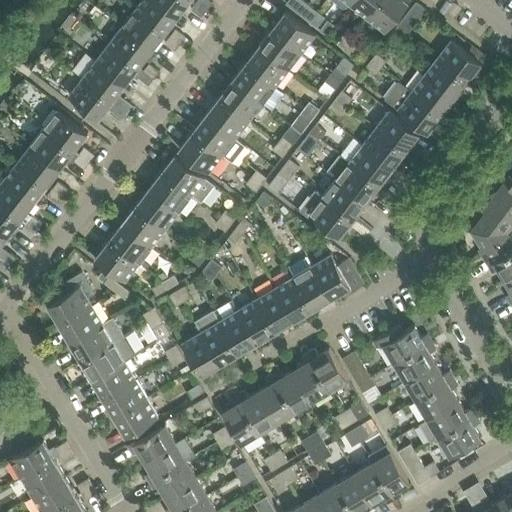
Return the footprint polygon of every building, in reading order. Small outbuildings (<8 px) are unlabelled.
[(165,32),(178,15),(159,0),(141,0),(138,5),(133,1),(130,5),(135,9),(165,32)] [(159,0),(178,15),(189,0),(159,0)] [(197,0),(197,2),(207,9),(212,3),(208,0),(197,0)] [(310,22),(317,12),(302,0),(288,0),(286,3),(310,22)] [(367,18),(381,0),(353,0),(350,4),(367,18)] [(385,31),(408,1),(406,0),(381,0),(367,18),(385,31)] [(201,16),(207,9),(197,2),(191,8),(201,16)] [(397,25),(407,33),(426,9),(416,2),(397,25)] [(152,49),(165,32),(135,9),(122,26),(152,49)] [(272,28),(302,51),(315,34),(285,11),(272,28)] [(317,12),(310,22),(317,27),(324,17),(317,12)] [(328,19),(321,28),(328,33),(334,24),(328,19)] [(402,40),(407,33),(397,25),(392,32),(402,40)] [(139,66),(152,49),(122,26),(109,43),(139,66)] [(289,68),(302,51),(272,28),(259,45),(289,68)] [(170,36),(180,43),(185,37),(175,29),(170,36)] [(344,48),(352,38),(345,33),(337,43),(344,48)] [(175,50),(180,43),(170,36),(165,43),(175,50)] [(344,48),(351,53),(358,43),(352,38),(344,48)] [(478,60),(467,51),(451,39),(438,56),(468,80),(481,62),(478,60)] [(126,83),(139,66),(109,43),(96,60),(126,83)] [(472,44),(467,51),(478,60),(483,53),(472,44)] [(276,86),(289,68),(259,45),(246,62),(276,86)] [(126,83),(96,60),(86,52),(73,68),(83,77),(113,100),(118,104),(123,97),(118,94),(126,83)] [(371,59),(381,67),(386,61),(376,53),(371,59)] [(341,81),(346,75),(355,63),(344,56),(331,73),(341,81)] [(455,97),(468,80),(438,56),(424,74),(455,97)] [(376,74),(381,67),(371,59),(366,66),(376,74)] [(263,103),(276,86),(246,62),(232,79),(263,103)] [(144,70),(154,78),(159,71),(149,64),(144,70)] [(149,85),(154,78),(144,70),(139,77),(149,85)] [(329,96),(341,81),(331,73),(319,89),(329,96)] [(441,114),(455,97),(424,74),(411,90),(441,114)] [(118,104),(113,100),(83,77),(69,94),(100,117),(108,107),(113,111),(118,104)] [(249,120),(263,103),(232,79),(219,97),(249,120)] [(337,97),(347,104),(352,98),(342,90),(337,97)] [(428,131),(441,114),(411,90),(398,108),(428,131)] [(123,97),(118,104),(127,112),(133,105),(123,97)] [(236,137),(249,120),(219,97),(206,114),(236,137)] [(342,111),(347,104),(337,97),(332,103),(342,111)] [(305,108),(315,115),(320,109),(310,101),(305,108)] [(122,118),(127,112),(118,104),(113,111),(122,118)] [(309,122),(315,115),(305,108),(299,115),(309,122)] [(58,109),(44,126),(74,150),(88,132),(58,109)] [(376,127),(406,150),(419,133),(389,109),(376,127)] [(223,154),(236,137),(206,114),(193,131),(223,154)] [(310,131),(321,139),(326,132),(316,124),(310,131)] [(44,126),(31,144),(43,153),(61,167),(69,156),(74,160),(79,153),(74,150),(44,126)] [(393,167),(406,150),(376,127),(363,144),(393,167)] [(210,171),(223,154),(193,131),(179,148),(210,171)] [(315,145),(321,139),(310,131),(305,138),(315,145)] [(278,142),(288,150),(293,143),(283,135),(278,142)] [(283,157),(288,150),(278,142),(273,149),(283,157)] [(24,153),(18,161),(48,184),(61,167),(43,153),(31,144),(24,153)] [(380,184),(393,167),(363,144),(350,161),(380,184)] [(80,153),(79,153),(89,161),(95,154),(93,153),(85,146),(80,153)] [(79,153),(74,160),(84,168),(89,161),(79,153)] [(215,183),(206,176),(176,153),(162,171),(192,194),(194,193),(202,199),(215,183)] [(380,184),(350,161),(341,155),(328,172),(336,178),(367,201),(380,184)] [(284,165),(294,173),(299,166),(289,158),(284,165)] [(18,161),(5,178),(35,201),(48,184),(18,161)] [(278,193),(294,173),(284,165),(268,185),(278,193)] [(252,176),(262,184),(267,178),(257,170),(252,176)] [(179,211),(192,194),(162,171),(149,188),(179,211)] [(511,173),(503,185),(511,192),(511,173)] [(256,191),(262,184),(252,176),(246,183),(256,191)] [(5,178),(0,183),(0,201),(22,218),(35,201),(5,178)] [(353,218),(367,201),(336,178),(323,195),(353,218)] [(53,187),(63,195),(68,188),(58,181),(53,187)] [(504,236),(511,225),(511,192),(503,185),(483,212),(485,214),(471,232),(484,252),(509,238),(506,239),(504,236)] [(58,202),(63,195),(53,187),(48,194),(58,202)] [(166,228),(179,211),(149,188),(136,205),(166,228)] [(323,195),(315,188),(299,209),(308,215),(310,213),(340,236),(353,218),(323,195)] [(264,191),(256,201),(263,206),(271,197),(264,191)] [(0,201),(0,228),(9,235),(17,225),(21,228),(22,227),(25,223),(27,221),(22,218),(0,201)] [(153,245),(166,228),(136,205),(122,222),(153,245)] [(221,216),(231,224),(236,217),(226,210),(221,216)] [(32,215),(27,221),(37,229),(42,222),(32,215)] [(226,231),(231,224),(221,216),(216,223),(226,231)] [(236,227),(243,232),(251,223),(244,217),(236,227)] [(22,227),(21,228),(31,236),(37,229),(27,221),(25,223),(22,227)] [(140,262),(153,245),(122,222),(109,239),(140,262)] [(235,242),(243,232),(236,227),(229,237),(235,242)] [(0,228),(0,254),(5,249),(1,245),(9,235),(0,228)] [(505,280),(511,275),(511,242),(509,238),(484,252),(481,254),(492,272),(498,269),(505,280)] [(126,280),(140,262),(109,239),(96,256),(126,280)] [(194,250),(204,258),(209,251),(199,243),(194,250)] [(5,249),(0,254),(0,255),(10,264),(16,257),(5,249)] [(199,264),(204,258),(194,250),(189,256),(199,264)] [(312,264),(332,297),(350,286),(352,290),(363,283),(348,257),(337,263),(331,253),(312,264)] [(313,308),(332,297),(312,264),(306,254),(288,265),(294,275),(313,308)] [(0,255),(0,265),(5,270),(10,264),(0,255)] [(207,265),(217,273),(222,266),(212,258),(207,265)] [(212,279),(217,273),(207,265),(202,271),(212,279)] [(92,303),(88,296),(96,291),(83,270),(59,283),(65,294),(48,304),(60,323),(92,303)] [(164,281),(168,288),(179,282),(174,274),(164,281)] [(115,290),(120,283),(110,275),(105,282),(115,290)] [(295,319),(313,308),(294,275),(275,286),(295,319)] [(157,295),(168,288),(164,281),(153,287),(157,295)] [(125,297),(130,291),(120,283),(115,290),(125,297)] [(177,290),(184,301),(191,297),(185,286),(177,290)] [(276,330),(295,319),(275,286),(257,297),(276,330)] [(177,305),(184,301),(177,290),(170,294),(177,305)] [(258,341),(276,330),(257,297),(238,308),(258,341)] [(214,310),(219,319),(239,352),(258,341),(238,308),(233,299),(214,310)] [(71,341),(103,322),(92,303),(60,323),(71,341)] [(148,320),(159,314),(155,307),(144,313),(148,320)] [(239,352),(219,319),(214,310),(213,309),(195,320),(201,330),(221,363),(239,352)] [(170,332),(159,314),(148,320),(159,339),(160,338),(167,334),(170,332)] [(82,360),(126,334),(115,315),(103,322),(71,341),(82,360)] [(413,324),(406,329),(402,322),(377,337),(381,345),(384,343),(395,362),(431,340),(426,332),(420,336),(413,324)] [(202,375),(221,363),(201,330),(182,342),(202,375)] [(126,334),(82,360),(93,378),(126,359),(136,352),(126,334)] [(167,334),(160,338),(163,342),(170,339),(167,334)] [(406,380),(436,362),(429,350),(435,347),(431,340),(395,362),(406,380)] [(170,358),(181,351),(177,344),(166,351),(170,358)] [(308,352),(330,389),(348,378),(330,348),(319,354),(315,348),(308,352)] [(359,383),(371,376),(355,350),(343,358),(359,383)] [(181,351),(170,358),(174,365),(185,359),(181,351)] [(312,400),(330,389),(308,352),(301,356),(305,362),(294,369),(312,400)] [(104,397),(137,377),(126,359),(93,378),(104,397)] [(417,399),(453,377),(449,370),(443,373),(436,362),(406,380),(417,399)] [(181,369),(184,373),(191,369),(188,365),(181,369)] [(312,400),(294,369),(284,375),(280,369),(273,373),(295,410),(312,400)] [(277,420),(295,410),(273,373),(266,377),(270,383),(259,390),(277,420)] [(371,376),(359,383),(363,391),(376,384),(371,376)] [(115,415),(148,396),(137,377),(104,397),(115,415)] [(428,417),(458,399),(452,388),(457,384),(453,377),(417,399),(428,417)] [(193,397),(205,391),(200,383),(189,390),(193,397)] [(260,431),(277,420),(259,390),(249,396),(245,390),(238,394),(260,431)] [(242,442),(260,431),(238,394),(231,398),(234,404),(223,411),(242,442)] [(148,396),(115,415),(126,435),(159,415),(148,396)] [(208,396),(196,403),(200,411),(212,404),(208,396)] [(439,436),(475,414),(471,407),(465,411),(458,399),(428,417),(421,422),(431,439),(439,435),(439,436)] [(350,424),(358,419),(370,412),(363,400),(343,412),(350,424)] [(381,421),(393,413),(389,406),(376,413),(381,421)] [(342,428),(350,424),(343,412),(335,416),(342,428)] [(393,413),(381,421),(385,429),(398,421),(393,413)] [(475,414),(439,436),(451,455),(481,437),(474,425),(480,421),(475,414)] [(145,460),(176,442),(165,423),(128,445),(133,453),(139,450),(145,460)] [(353,429),(360,441),(368,436),(361,424),(353,429)] [(218,441),(230,434),(225,426),(213,433),(218,441)] [(352,445),(360,441),(353,429),(346,433),(352,445)] [(317,447),(325,442),(318,430),(310,435),(317,447)] [(230,434),(218,441),(223,449),(235,442),(230,434)] [(309,452),(317,447),(310,435),(302,440),(309,452)] [(187,459),(186,458),(196,452),(186,436),(176,442),(145,460),(152,470),(145,474),(150,481),(187,459)] [(55,458),(61,455),(56,447),(51,450),(44,439),(11,458),(22,477),(55,458)] [(67,441),(56,447),(61,455),(71,448),(67,441)] [(317,447),(324,459),(332,454),(325,442),(317,447)] [(409,481),(391,450),(392,450),(387,442),(369,453),(374,461),(373,461),(395,498),(402,494),(398,487),(409,481)] [(403,458),(416,451),(411,443),(399,451),(403,458)] [(316,463),(324,459),(317,447),(309,452),(316,463)] [(71,448),(61,455),(65,462),(76,455),(71,448)] [(273,454),(280,465),(288,460),(281,449),(273,454)] [(431,477),(431,476),(416,451),(403,458),(419,484),(431,477)] [(272,470),(280,465),(273,454),(265,458),(272,470)] [(33,496),(66,476),(55,458),(22,477),(33,496)] [(166,495),(197,476),(187,459),(150,481),(154,488),(160,485),(166,495)] [(239,476),(251,469),(246,461),(234,468),(239,476)] [(388,503),(395,498),(373,461),(355,472),(374,502),(384,496),(388,503)] [(283,471),(290,482),(299,478),(291,466),(283,471)] [(251,469),(239,476),(244,484),(255,477),(251,469)] [(283,487),(290,482),(283,471),(276,475),(283,487)] [(365,511),(364,508),(374,502),(355,472),(338,482),(355,511),(365,511)] [(43,511),(48,511),(77,495),(66,476),(33,496),(43,511)] [(168,511),(177,511),(208,494),(197,476),(166,495),(172,505),(167,509),(168,511)] [(83,492),(93,486),(89,478),(78,484),(83,492)] [(355,511),(338,482),(321,493),(332,511),(355,511)] [(93,486),(83,492),(87,499),(98,492),(93,486)] [(332,511),(321,493),(303,503),(308,511),(332,511)] [(217,511),(218,511),(208,494),(177,511),(217,511)] [(87,511),(77,495),(48,511),(87,511)] [(260,511),(272,504),(267,496),(255,503),(260,511)] [(489,498),(482,502),(487,511),(511,511),(504,497),(492,504),(489,498)] [(487,511),(482,502),(475,507),(477,511),(487,511)] [(308,511),(303,503),(288,511),(308,511)]
